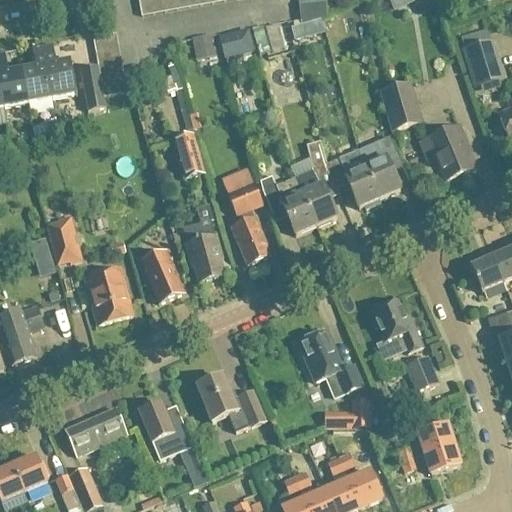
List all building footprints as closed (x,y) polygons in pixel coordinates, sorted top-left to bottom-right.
[(154,16),(151,0),(139,0),(142,18),(154,16)] [(166,14),(163,0),(151,0),(154,16),(166,14)] [(178,12),(175,0),(163,0),(166,14),(178,12)] [(188,0),(175,0),(178,12),(190,10),(188,0)] [(188,0),(190,10),(202,8),(200,0),(188,0)] [(326,4),(304,10),(310,30),(332,24),(326,4)] [(241,55),(253,52),(247,30),(235,33),(219,37),(225,59),(241,55)] [(118,47),(116,35),(93,39),(95,51),(118,47)] [(507,82),(495,43),(462,53),(474,92),(507,82)] [(54,46),(43,48),(53,103),(78,98),(72,63),(57,66),(54,46)] [(121,59),(118,47),(95,51),(98,63),(121,59)] [(29,107),(53,103),(43,48),(33,50),(36,70),(23,72),(29,107)] [(0,81),(5,111),(29,107),(23,72),(9,75),(5,55),(0,55),(0,81)] [(100,75),(123,71),(121,59),(98,63),(98,67),(100,75)] [(106,112),(104,100),(102,87),(100,75),(98,67),(80,71),(88,115),(106,112)] [(100,75),(102,87),(125,83),(123,71),(100,75)] [(104,100),(127,95),(125,83),(102,87),(104,100)] [(382,95),(393,134),(422,126),(411,87),(382,95)] [(511,146),(511,103),(508,106),(511,112),(499,118),(511,146)] [(460,129),(427,142),(421,144),(430,165),(437,162),(446,184),(475,173),(466,150),(468,149),(460,129)] [(206,176),(194,136),(174,143),(186,183),(206,176)] [(361,160),(366,170),(380,204),(400,196),(392,176),(403,171),(391,140),(378,145),(380,151),(361,160)] [(329,203),(341,198),(328,166),(322,145),(309,148),(315,172),(296,181),(317,231),(337,222),(329,203)] [(366,170),(347,177),(340,162),(328,166),(341,198),(351,194),(359,212),(380,204),(366,170)] [(317,231),(296,181),(278,189),(274,179),(262,184),(265,194),(277,224),(287,220),(296,240),(317,231)] [(230,197),(242,228),(232,231),(248,269),(272,259),(253,214),(264,209),(255,187),(230,197)] [(218,238),(215,239),(211,225),(214,223),(210,208),(197,212),(200,227),(184,231),(188,247),(186,247),(193,271),(195,270),(199,286),(226,279),(222,263),(223,262),(218,238)] [(71,267),(82,264),(78,248),(76,248),(73,237),(75,236),(71,220),(59,223),(60,226),(48,229),(59,268),(70,264),(71,267)] [(511,251),(496,258),(508,286),(511,283),(511,251)] [(167,255),(143,266),(148,276),(146,277),(159,308),(186,297),(167,255)] [(508,286),(496,258),(473,268),(485,296),(508,286)] [(134,319),(121,272),(86,281),(99,328),(134,319)] [(400,339),(406,352),(408,356),(423,350),(409,318),(405,320),(398,304),(387,309),(386,307),(383,306),(375,310),(374,313),(375,314),(372,316),(374,320),(372,321),(371,323),(375,332),(377,332),(379,332),(386,346),(400,339)] [(0,322),(0,329),(3,340),(13,369),(37,361),(29,336),(45,331),(38,310),(18,317),(0,322)] [(511,314),(487,322),(492,336),(511,329),(511,314)] [(354,369),(344,373),(326,334),(299,346),(316,385),(326,381),(335,402),(363,389),(354,369)] [(511,337),(498,342),(498,343),(499,343),(506,365),(511,363),(511,337)] [(427,361),(408,369),(418,394),(437,387),(427,361)] [(224,379),(197,390),(212,426),(229,419),(237,437),(266,425),(254,395),(234,404),(224,379)] [(352,404),(352,433),(371,433),(371,404),(352,404)] [(160,465),(193,451),(183,426),(172,431),(162,405),(139,415),(160,465)] [(116,413),(66,434),(77,460),(127,438),(116,413)] [(272,426),(245,439),(257,464),(284,451),(272,426)] [(214,428),(194,437),(205,461),(225,453),(214,428)] [(419,438),(426,458),(455,449),(448,429),(419,438)] [(461,469),(455,449),(426,458),(432,478),(461,469)] [(415,461),(411,450),(397,454),(401,466),(415,461)] [(340,461),(345,475),(355,470),(350,457),(340,461)] [(36,458),(14,468),(25,496),(49,486),(46,481),(51,479),(46,467),(41,469),(36,458)] [(327,466),(333,480),(345,475),(340,461),(327,466)] [(418,473),(415,461),(401,466),(405,477),(418,473)] [(25,496),(14,468),(0,474),(0,501),(2,506),(25,496)] [(70,479),(83,511),(104,511),(87,471),(70,479)] [(302,494),(312,489),(306,475),(296,480),(302,494)] [(372,475),(349,484),(361,511),(383,503),(372,475)] [(83,511),(70,479),(69,479),(68,477),(56,483),(62,498),(68,511),(83,511)] [(290,499),(302,494),(296,480),(284,485),(290,499)] [(327,494),(334,511),(360,511),(361,511),(349,484),(327,494)] [(334,511),(327,494),(305,503),(309,511),(334,511)] [(309,511),(305,503),(282,511),(309,511)]
